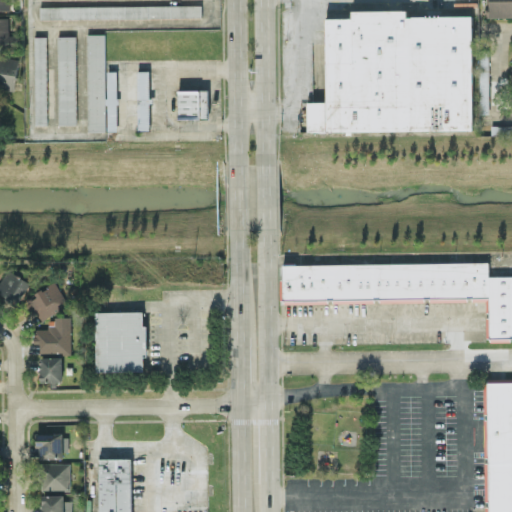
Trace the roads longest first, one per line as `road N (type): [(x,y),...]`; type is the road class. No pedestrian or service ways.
road 1 (residential): [(17,403),(239,403)]
road 2 (residential): [(16,511),(17,356),(0,324)]
road 3 (secondary): [(268,400),(266,227)]
road 4 (secondary): [(265,152),(263,0)]
road 5 (secondary): [(234,0),(236,152)]
